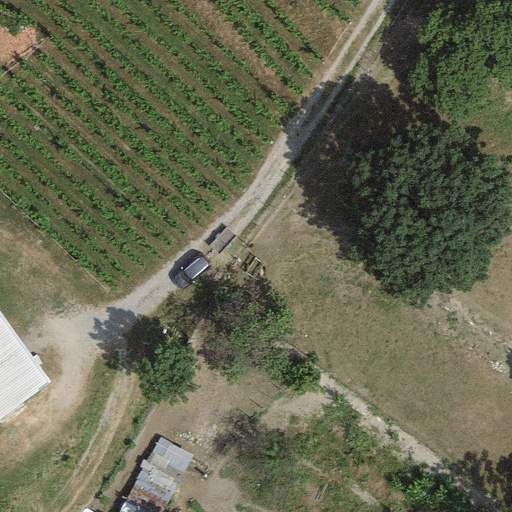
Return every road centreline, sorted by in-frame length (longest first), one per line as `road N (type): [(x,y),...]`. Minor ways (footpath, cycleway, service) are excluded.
road 1 (track): [(384,0),(214,257),(55,356)]
road 2 (track): [(114,319),(117,441),(55,511)]
